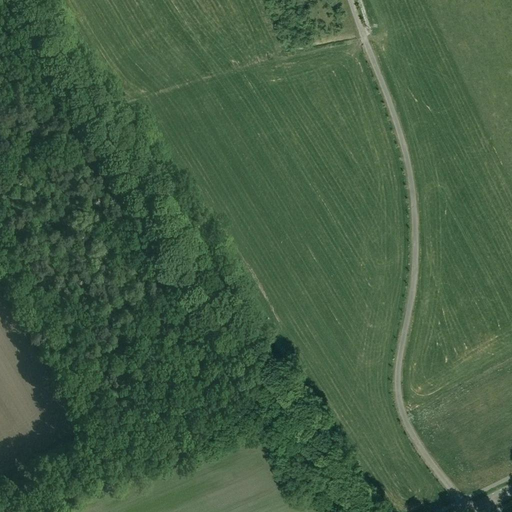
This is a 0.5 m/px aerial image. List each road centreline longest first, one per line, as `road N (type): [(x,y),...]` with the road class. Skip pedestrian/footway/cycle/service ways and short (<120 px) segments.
road 1 (track): [(332,511),(34,0)]
road 2 (unclassified): [(468,511),(411,431),(400,395),(420,246),(415,197),(348,0)]
